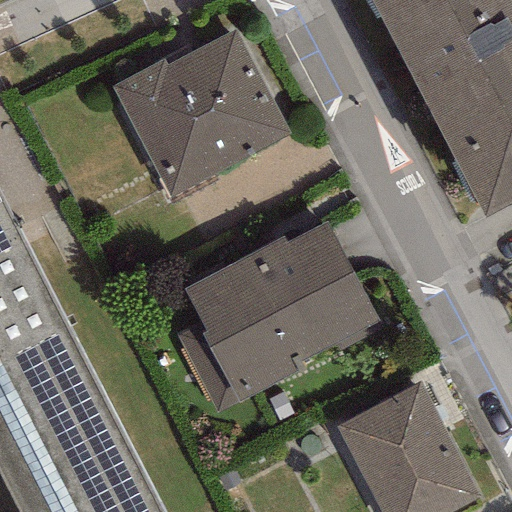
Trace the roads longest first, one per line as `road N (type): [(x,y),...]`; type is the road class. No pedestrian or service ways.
road 1 (residential): [(511,401),(305,0)]
road 2 (residential): [(0,64),(145,0)]
